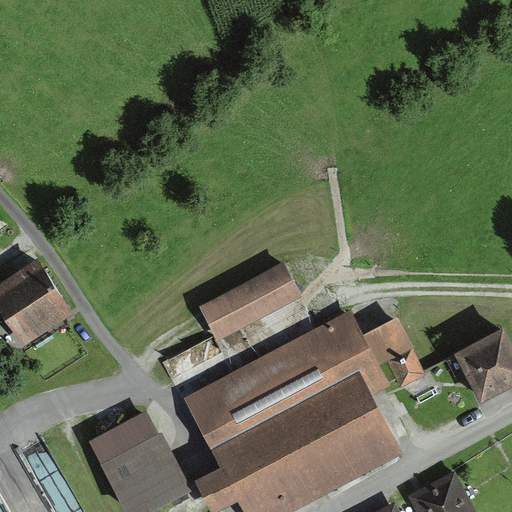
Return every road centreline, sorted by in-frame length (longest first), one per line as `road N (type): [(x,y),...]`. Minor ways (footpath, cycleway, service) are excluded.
road 1 (track): [(0,198),(138,381),(164,399),(233,511)]
road 2 (track): [(164,399),(349,301),(407,287),(511,293)]
road 3 (track): [(511,418),(342,511)]
road 4 (track): [(138,381),(37,409),(0,431)]
